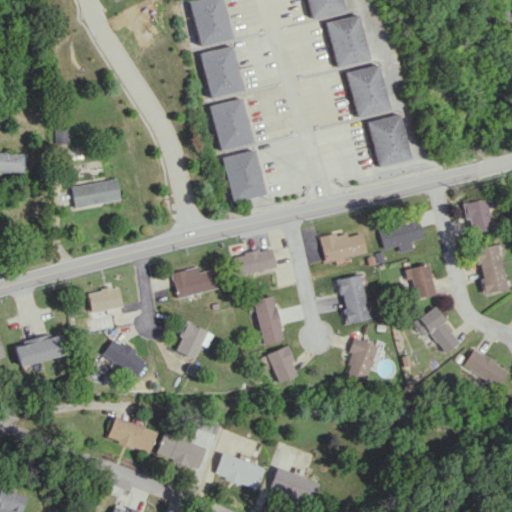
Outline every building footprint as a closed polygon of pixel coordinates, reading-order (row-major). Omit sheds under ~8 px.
[(189,0),(186,1),(196,44),(228,36),(218,0),(189,0)] [(304,0),(308,17),(339,9),(336,0),(304,0)] [(323,22),(334,66),(366,58),(355,14),(323,22)] [(197,54),(208,97),(239,89),(229,46),(197,54)] [(343,71),(354,115),(385,107),(375,64),(343,71)] [(206,105),(217,149),(249,141),(238,97),(206,105)] [(397,113),(364,121),(375,165),(407,157),(397,113)] [(52,143),(66,143),(66,127),(52,127),(52,143)] [(219,158),(230,201),(261,193),(251,150),(219,158)] [(0,151),(0,169),(23,171),(24,153),(0,151)] [(114,177),(68,186),(72,207),(118,198),(114,177)] [(488,229),(485,198),(463,201),(466,232),(488,229)] [(395,245),(397,251),(410,248),(408,241),(421,237),(416,217),(376,226),(381,248),(395,245)] [(359,232),(344,236),(343,231),(317,237),(322,261),(364,252),(359,232)] [(504,288),(494,243),(471,248),(482,293),(504,288)] [(273,267),(269,247),(228,256),(232,276),(273,267)] [(433,293),(426,263),(402,269),(404,279),(408,278),(413,298),(433,293)] [(215,287),(210,268),(196,272),(195,266),(168,272),(174,297),(215,287)] [(334,277),(336,293),(340,293),(343,322),(364,320),(360,274),(334,277)] [(90,318),(104,316),(103,309),(120,306),(116,286),(85,291),(90,318)] [(251,299),(260,343),(280,339),(271,295),(251,299)] [(411,320),(421,336),(428,331),(442,353),(457,344),(433,306),(411,320)] [(204,347),(210,333),(185,321),(171,350),(191,359),(198,344),(204,347)] [(63,355),(58,332),(11,343),(17,366),(63,355)] [(375,345),(351,336),(346,351),(350,353),(343,374),(362,381),(375,345)] [(133,376),(144,360),(121,343),(119,345),(109,338),(99,353),(133,376)] [(275,382),(296,374),(284,345),(263,353),(275,382)] [(460,365),(497,386),(506,368),(470,348),(460,365)] [(153,429),(109,417),(104,440),(147,451),(153,429)] [(195,468),(201,446),(159,433),(152,454),(195,468)] [(261,467),(219,451),(211,473),(252,489),(261,467)] [(267,488),(307,503),(315,482),(275,467),(267,488)] [(17,511),(21,494),(0,490),(0,511),(4,511),(17,511)]
